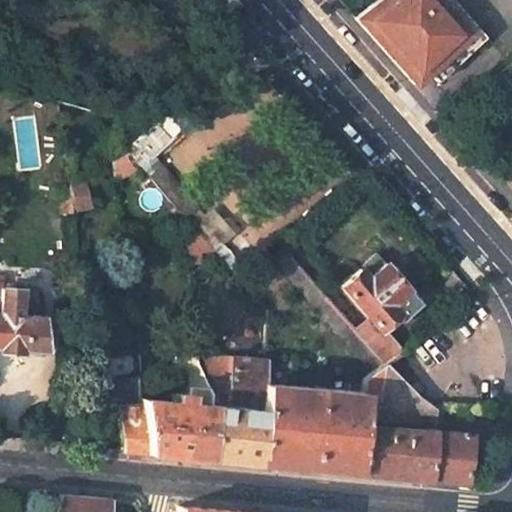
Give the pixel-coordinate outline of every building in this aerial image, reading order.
[(490,41),(452,0),(374,0),(369,4),(354,16),(376,41),(392,59),(413,83),(428,70),(424,66),(440,52),(452,65),(464,55),(469,60),(490,41)] [(452,65),(440,52),(424,66),(428,70),(437,79),(452,65)] [(209,98),(193,108),(195,113),(211,103),(209,98)] [(184,119),(171,105),(159,117),(171,131),(184,119)] [(171,131),(159,117),(152,124),(132,144),(148,162),(176,136),(171,131)] [(128,151),(112,161),(114,178),(143,170),(128,151)] [(198,209),(156,160),(145,170),(186,219),(198,209)] [(83,180),(69,186),(74,207),(90,203),(83,180)] [(304,276),(281,249),(270,257),(370,371),(383,366),(363,343),(323,297),(304,276)] [(417,302),(374,252),(338,284),(378,330),(380,328),(381,327),(393,316),(396,314),(399,319),(417,302)] [(249,269),(237,278),(247,290),(258,282),(249,269)] [(378,330),(338,284),(323,297),(363,343),(378,330)] [(36,290),(0,287),(0,347),(43,352),(36,290)] [(404,350),(380,328),(378,330),(363,343),(383,366),(385,364),(404,350)] [(99,334),(84,335),(86,361),(101,359),(99,334)] [(263,359),(196,353),(196,362),(207,383),(220,384),(228,385),(226,401),(219,401),(218,405),(259,409),(261,383),(263,359)] [(196,362),(166,359),(171,392),(169,400),(138,397),(145,452),(179,455),(206,458),(211,404),(212,394),(207,383),(196,362)] [(365,375),(362,378),(361,391),(362,391),(363,418),(431,427),(433,408),(415,395),(385,364),(383,366),(370,371),(369,372),(365,375)] [(113,384),(111,390),(119,449),(133,451),(145,452),(138,397),(135,377),(121,379),(118,379),(115,381),(113,384)] [(361,391),(261,383),(256,462),(314,468),(366,473),(363,422),(363,418),(362,391),(361,391)] [(243,461),(256,462),(259,409),(218,405),(211,404),(206,458),(215,459),(243,461)] [(430,432),(363,422),(366,473),(397,476),(427,479),(430,432)] [(468,437),(430,432),(427,479),(447,481),(464,483),(468,437)] [(81,496),(58,494),(51,511),(106,511),(108,498),(81,496)]
